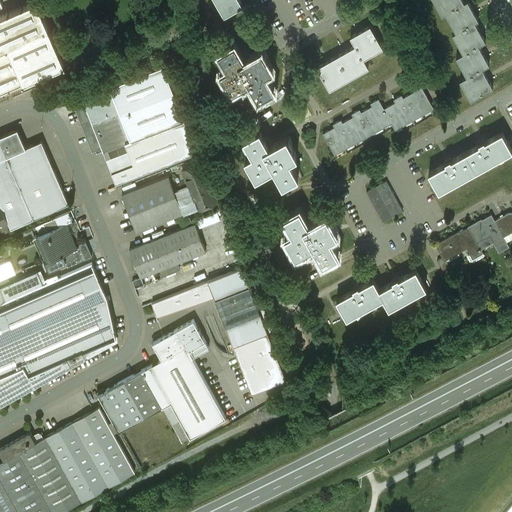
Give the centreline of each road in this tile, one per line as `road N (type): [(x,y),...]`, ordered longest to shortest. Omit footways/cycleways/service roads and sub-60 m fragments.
road 1 (residential): [(0,114),(26,106),(57,122),(134,321),(134,337),(117,360),(0,425)]
road 2 (trunk): [(511,350),(193,511)]
road 3 (trunk): [(221,511),(511,363)]
road 4 (track): [(98,511),(332,390)]
road 5 (residential): [(497,101),(332,191)]
